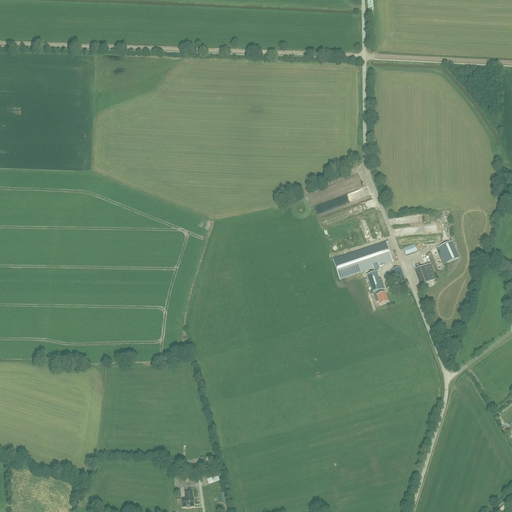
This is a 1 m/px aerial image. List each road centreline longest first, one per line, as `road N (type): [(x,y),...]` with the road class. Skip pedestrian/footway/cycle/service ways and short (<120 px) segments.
road 1 (unclassified): [(410,511),(446,388),(367,172),(363,0)]
road 2 (track): [(0,43),(511,62)]
